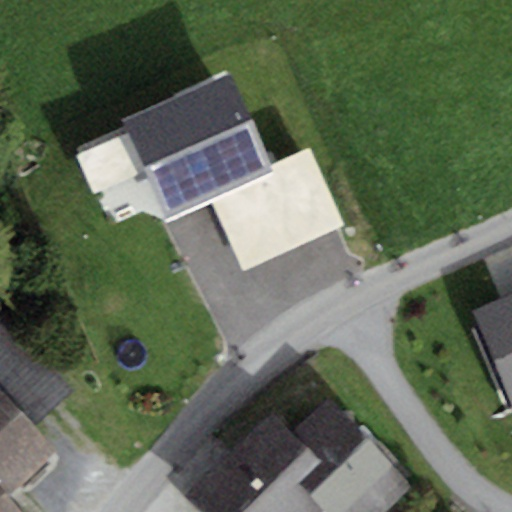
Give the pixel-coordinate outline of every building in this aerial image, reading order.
[(511,310),(478,325),(511,405),(511,310)] [(51,465),(0,421),(0,501),(11,511),(51,465)] [(399,511),(410,501),(335,432),(305,465),(333,492),(313,511),(399,511)] [(275,436),(199,511),(313,511),(333,492),(305,465),(275,436)] [(0,511),(11,511),(0,501),(0,511)]
